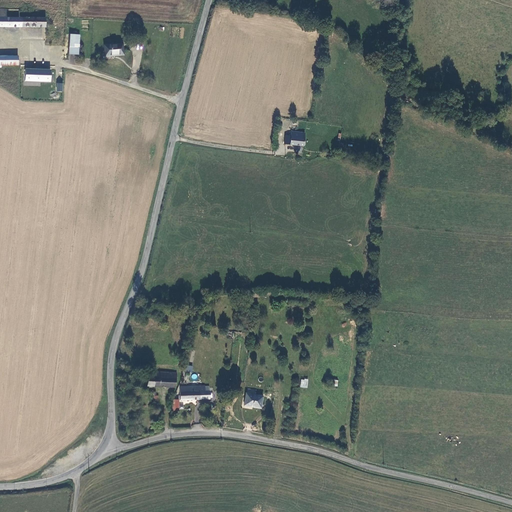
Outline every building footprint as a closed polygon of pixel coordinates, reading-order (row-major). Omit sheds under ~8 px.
[(49,20),(22,19),(22,11),(0,9),(0,27),(49,29),(49,20)] [(72,36),(71,55),(81,56),(82,37),(72,36)] [(122,55),(121,44),(104,46),(105,56),(122,55)] [(0,65),(18,65),(19,57),(0,56),(0,65)] [(25,69),(24,80),(52,82),(52,79),(50,79),(50,71),(25,69)] [(291,134),(290,138),(289,137),(288,146),(309,148),(310,138),(313,138),(313,134),(310,133),(310,135),(291,134)] [(163,377),(155,377),(154,386),(173,388),(175,373),(164,372),(163,377)] [(146,385),(154,386),(155,377),(147,376),(146,385)] [(308,379),(301,379),(300,387),(307,388),(308,379)] [(180,386),(180,399),(210,399),(210,392),(206,392),(205,386),(180,386)] [(244,405),(261,408),(263,395),(246,393),(244,405)]
